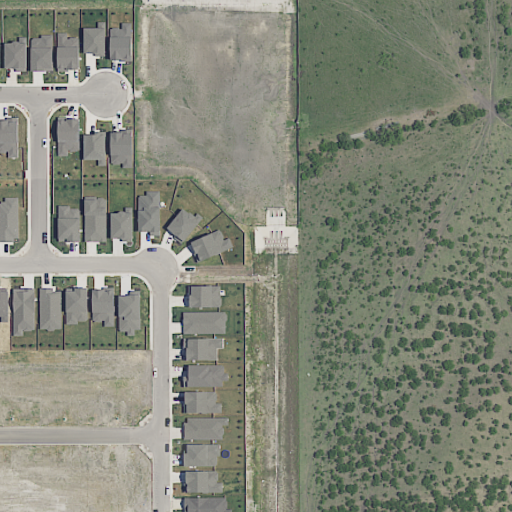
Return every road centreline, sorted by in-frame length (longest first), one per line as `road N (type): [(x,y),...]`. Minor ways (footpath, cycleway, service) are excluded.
road 1 (residential): [(0,266),(160,266),(161,435),(0,435)]
road 2 (residential): [(38,95),(36,266)]
